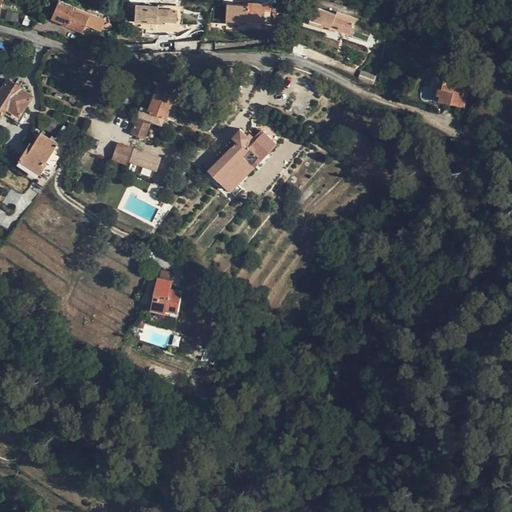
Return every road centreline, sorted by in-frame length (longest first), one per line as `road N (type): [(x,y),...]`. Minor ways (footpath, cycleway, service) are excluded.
road 1 (residential): [(0,28),(100,57),(280,54),(334,77)]
road 2 (track): [(334,77),(511,165)]
